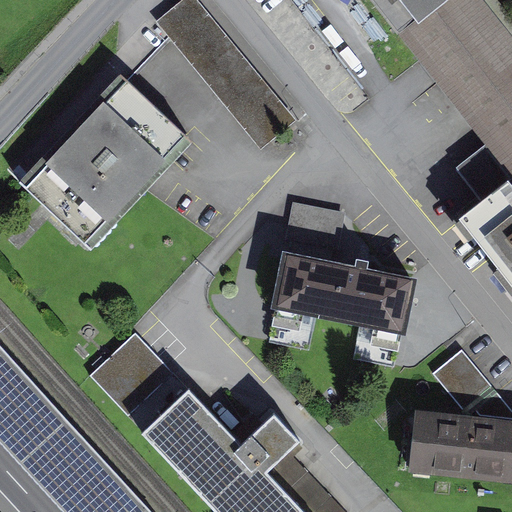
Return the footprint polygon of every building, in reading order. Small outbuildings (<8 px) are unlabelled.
[(192,0),(187,0),(155,26),(262,158),(297,130),(192,0)] [(511,284),(511,43),(477,0),(441,0),(418,19),(402,32),(491,143),(459,168),(482,198),(458,217),(511,284)] [(403,0),(418,19),(441,0),(403,0)] [(111,79),(9,185),(82,255),(184,148),(111,79)] [(428,266),(297,239),(286,293),(416,320),(428,266)] [(0,434),(70,511),(154,511),(0,339),(0,434)] [(189,383),(142,427),(220,511),(308,511),(267,467),(300,436),(274,407),(240,438),(189,383)] [(511,419),(418,411),(413,462),(511,471),(511,419)]
